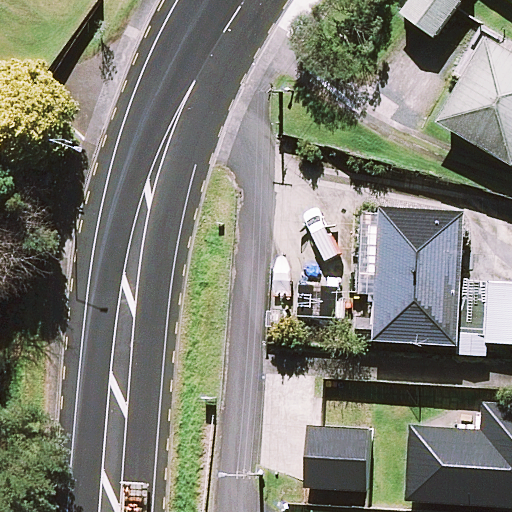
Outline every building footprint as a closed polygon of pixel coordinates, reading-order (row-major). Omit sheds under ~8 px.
[(461,0),(411,0),(403,12),(435,36),(461,0)] [(511,48),(488,35),(438,119),(511,162),(511,48)] [(459,282),(462,213),(364,208),(360,293),(379,294),(376,339),(456,343),(459,282)] [(511,342),(511,279),(489,278),(485,341),(511,342)] [(511,505),(511,401),(478,399),(477,428),(414,424),(409,499),(511,505)] [(370,428),(310,426),(307,487),(368,489),(370,428)]
